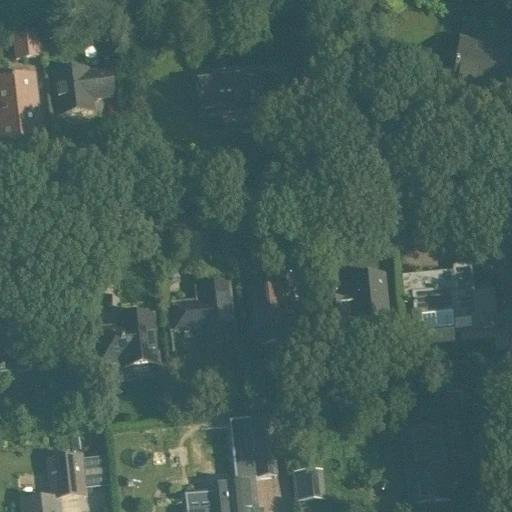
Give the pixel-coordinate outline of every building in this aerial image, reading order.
[(38,33),(13,36),(16,61),(41,58),(38,33)] [(292,33),(271,35),(274,63),(295,61),(292,33)] [(454,71),(451,88),(464,90),(463,95),(511,104),(511,50),(498,48),(496,55),(458,48),(454,65),(453,71),(454,71)] [(87,73),(54,77),(59,119),(92,115),(90,102),(96,101),(96,102),(114,100),(111,74),(88,77),(87,73)] [(259,73),(195,80),(199,119),(263,112),(259,73)] [(34,78),(0,81),(0,118),(3,144),(39,140),(35,105),(37,105),(34,78)] [(451,274),(408,279),(412,319),(451,315),(452,322),(469,320),(470,332),(496,329),(492,292),(472,295),(469,267),(451,269),(451,274)] [(342,301),(323,303),(325,329),(345,327),(344,326),(352,325),(352,334),(387,330),(382,276),(355,279),(357,298),(351,298),(349,301),(342,302),(342,301)] [(196,304),(165,307),(169,334),(199,331),(201,350),(233,346),(227,286),(194,290),(196,304)] [(251,296),(248,297),(254,350),(286,347),(285,337),(307,335),(304,304),(282,307),(280,293),(267,294),(264,291),(253,292),(251,296)] [(511,312),(502,314),(508,365),(511,364),(511,312)] [(112,332),(96,334),(100,364),(122,362),(123,372),(154,368),(149,319),(146,320),(146,315),(130,317),(130,321),(117,323),(119,335),(113,336),(112,332)] [(0,371),(15,370),(16,374),(32,372),(29,342),(13,344),(10,320),(0,321),(0,371)] [(215,490),(183,493),(185,511),(262,511),(259,511),(256,511),(253,482),(276,480),(269,419),(228,424),(235,487),(215,490)] [(445,430),(403,435),(411,505),(453,500),(445,430)] [(79,437),(66,439),(67,454),(81,452),(79,437)] [(52,502),(20,506),(21,511),(59,511),(58,504),(85,501),(81,461),(48,465),(52,502)] [(293,474),(294,504),(325,503),(324,472),(293,474)]
